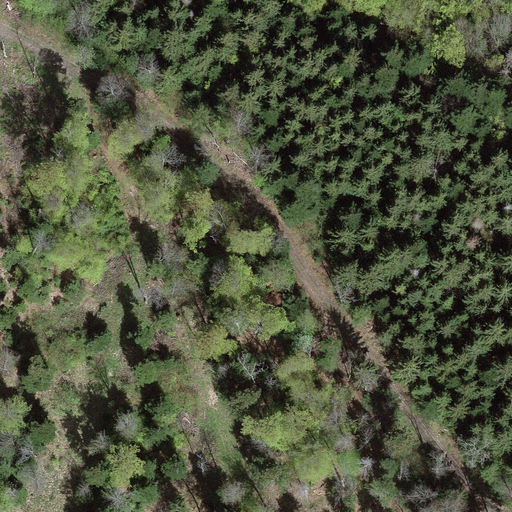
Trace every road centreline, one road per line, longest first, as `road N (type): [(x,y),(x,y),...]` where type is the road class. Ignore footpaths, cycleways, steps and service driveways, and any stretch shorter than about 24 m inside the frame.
road 1 (track): [(0,25),(158,120),(256,201),(482,511)]
road 2 (track): [(76,67),(91,126),(153,240),(243,511)]
